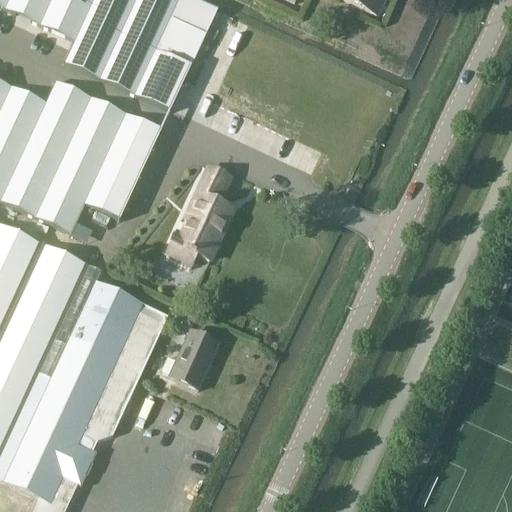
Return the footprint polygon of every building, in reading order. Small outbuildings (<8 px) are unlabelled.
[(0,0),(0,10),(73,45),(63,66),(170,116),(190,70),(178,65),(186,48),(198,53),(205,39),(170,22),(180,0),(0,0)] [(376,18),(384,0),(339,0),(339,1),(376,18)] [(0,85),(0,205),(70,238),(84,208),(119,224),(161,134),(54,85),(44,106),(0,85)] [(189,223),(182,238),(177,236),(167,258),(190,268),(195,257),(209,263),(232,214),(211,204),(214,198),(219,197),(227,180),(209,172),(186,222),(189,223)] [(0,462),(90,271),(0,229),(0,462)] [(168,321),(96,288),(101,276),(90,271),(0,462),(0,484),(37,502),(32,511),(66,511),(81,481),(80,477),(85,466),(89,465),(98,446),(113,441),(168,321)] [(217,348),(211,345),(189,335),(176,366),(166,362),(160,375),(170,380),(169,381),(197,394),(217,348)]
